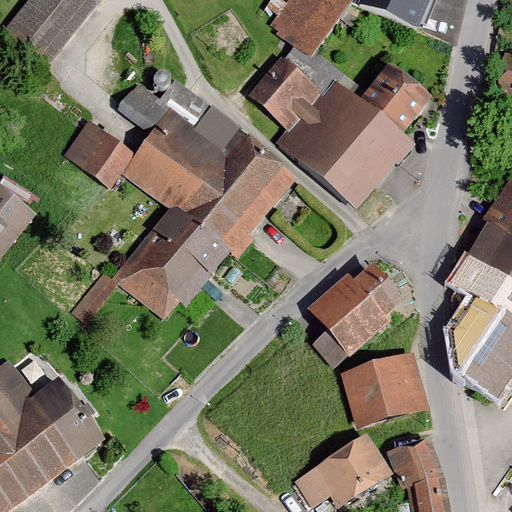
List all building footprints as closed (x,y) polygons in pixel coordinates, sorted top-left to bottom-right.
[(101,0),(31,0),(0,38),(0,40),(42,74),(101,0)] [(349,7),(339,0),(292,0),(270,29),(308,59),(349,7)] [(440,0),(357,0),(354,9),(428,35),(440,0)] [(511,56),(505,55),(495,96),(511,99),(511,56)] [(322,99),(280,63),(249,100),(286,132),(275,145),(356,214),(412,149),(399,138),(429,103),(389,69),(358,104),(335,84),(322,99)] [(91,123),(64,157),(109,194),(123,177),(169,214),(113,282),(105,276),(76,311),(92,324),(121,289),(165,324),(180,306),(185,310),(229,257),(235,262),(300,184),(211,111),(193,132),(137,87),(122,105),(155,132),(133,158),(91,123)] [(511,376),(511,187),(450,284),(473,300),(449,333),(455,376),(496,402),(511,376)] [(0,264),(34,224),(0,195),(0,264)] [(327,336),(315,347),(337,372),(388,324),(385,321),(404,303),(370,266),(353,282),(348,277),(307,315),(327,336)] [(414,358),(341,378),(356,432),(429,413),(414,358)] [(12,367),(0,375),(0,511),(4,511),(102,443),(52,374),(29,391),(12,367)] [(365,440),(296,486),(313,511),(328,501),(335,511),(339,511),(391,477),(365,440)] [(423,442),(395,452),(412,491),(416,511),(444,511),(438,479),(423,442)]
